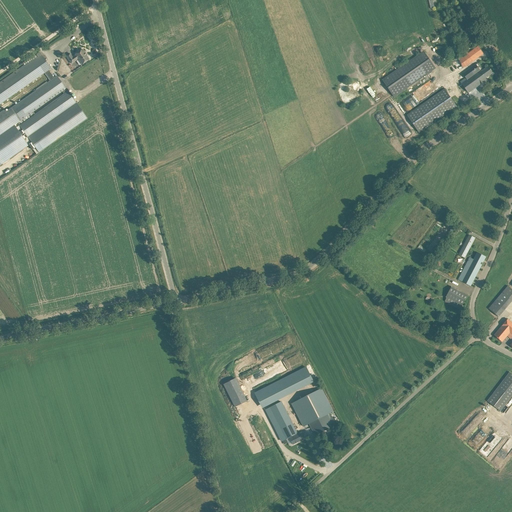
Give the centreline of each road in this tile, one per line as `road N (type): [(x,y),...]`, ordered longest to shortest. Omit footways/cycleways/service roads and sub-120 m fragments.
road 1 (unclassified): [(173,299),(302,269),(429,141),(511,86)]
road 2 (unclassified): [(173,299),(96,0)]
road 3 (unclassified): [(283,511),(477,335)]
road 4 (unclassified): [(0,335),(173,299)]
road 5 (unclassified): [(477,335),(472,299),(511,199)]
